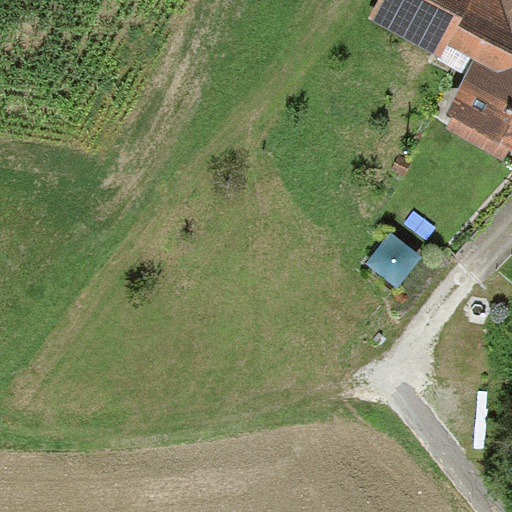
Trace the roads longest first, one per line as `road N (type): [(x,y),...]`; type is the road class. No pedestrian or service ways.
road 1 (track): [(0,441),(133,447),(403,377)]
road 2 (track): [(486,511),(403,377),(444,296),(511,224)]
